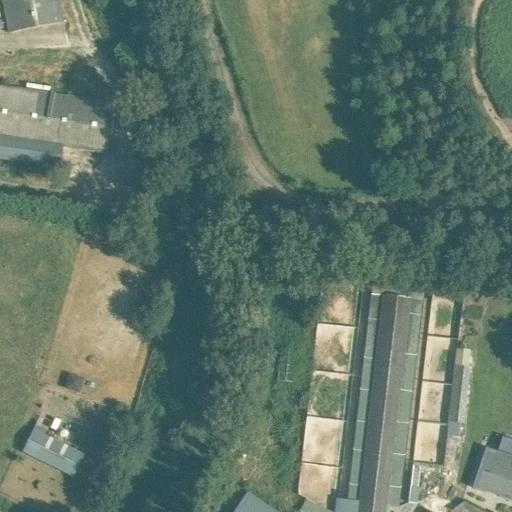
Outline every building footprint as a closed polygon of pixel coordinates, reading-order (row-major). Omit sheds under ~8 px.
[(58,0),(3,0),(10,33),(63,23),(58,0)] [(0,156),(60,165),(63,147),(108,153),(115,104),(82,99),(54,95),(55,88),(27,84),(26,91),(0,87),(0,156)] [(383,511),(385,504),(399,505),(423,300),(372,294),(348,502),(340,501),(338,511),(383,511)] [(464,422),(471,368),(460,366),(453,421),(464,422)] [(84,457),(33,432),(24,450),(75,475),(84,457)] [(511,464),(496,459),(498,452),(486,448),(473,488),(485,492),(487,484),(501,489),(499,497),(511,500),(511,464)] [(278,511),(248,491),(233,511),(278,511)]
